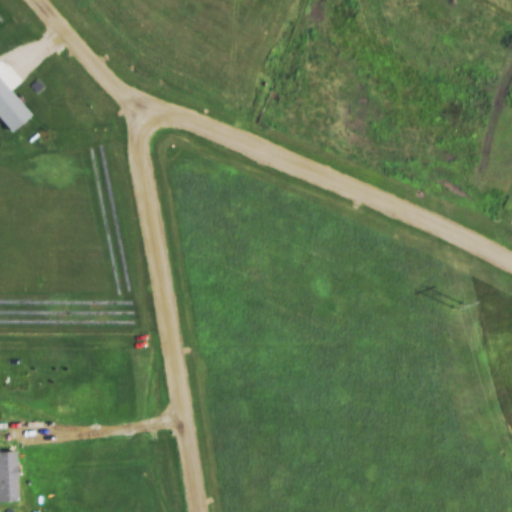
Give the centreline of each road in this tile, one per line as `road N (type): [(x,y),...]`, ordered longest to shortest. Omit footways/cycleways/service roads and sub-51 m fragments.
road 1 (residential): [(143,116),(160,112),(511,263)]
road 2 (residential): [(143,116),(149,220),(196,511)]
road 3 (residential): [(34,0),(143,116)]
